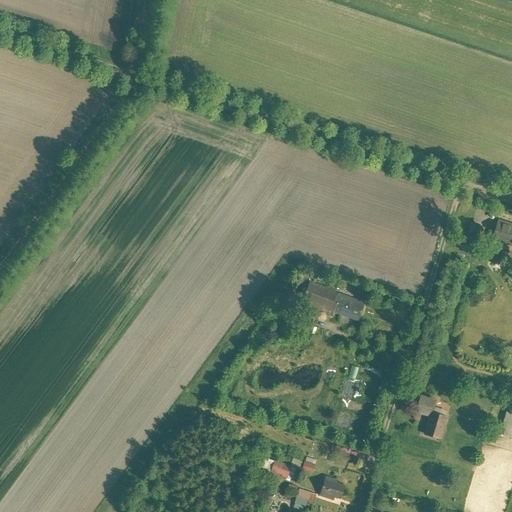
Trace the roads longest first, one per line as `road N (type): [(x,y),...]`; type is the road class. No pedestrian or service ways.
road 1 (unclassified): [(0,29),(462,185)]
road 2 (residential): [(462,185),(358,511)]
road 3 (track): [(0,258),(132,74),(143,0)]
